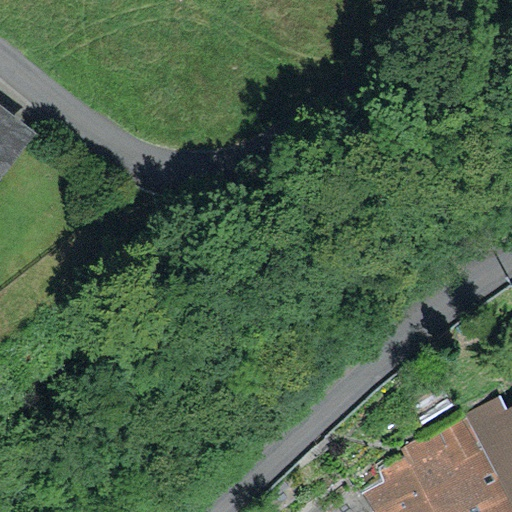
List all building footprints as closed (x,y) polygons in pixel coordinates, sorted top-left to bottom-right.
[(0,128),(0,147),(9,135),(0,128)] [(467,416),(478,438),(511,421),(500,399),(467,416)] [(362,492),(375,511),(496,511),(467,454),(472,451),(455,418),(407,445),(415,459),(362,492)] [(511,432),(497,441),(511,469),(511,432)] [(365,511),(351,492),(326,510),(327,511),(365,511)]
